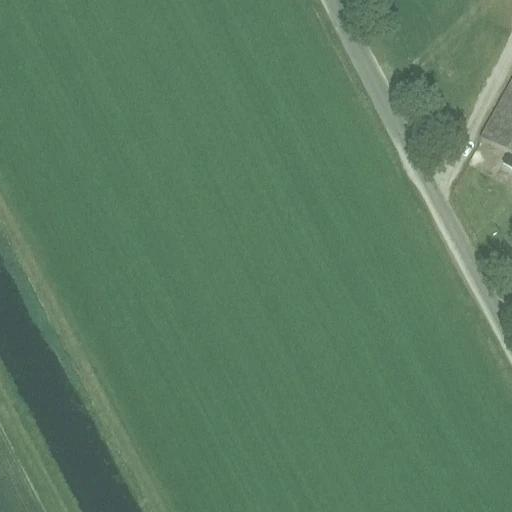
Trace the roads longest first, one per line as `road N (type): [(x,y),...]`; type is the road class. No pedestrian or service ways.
road 1 (unclassified): [(511,333),(341,0)]
road 2 (track): [(0,209),(157,511)]
